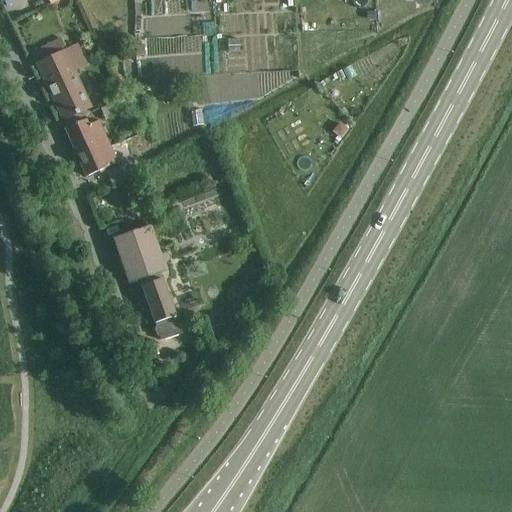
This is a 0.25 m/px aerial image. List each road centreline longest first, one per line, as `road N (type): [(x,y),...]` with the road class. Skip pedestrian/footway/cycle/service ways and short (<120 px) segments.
road 1 (secondary): [(210,511),(345,308),(506,0)]
road 2 (unclassified): [(149,375),(0,35)]
